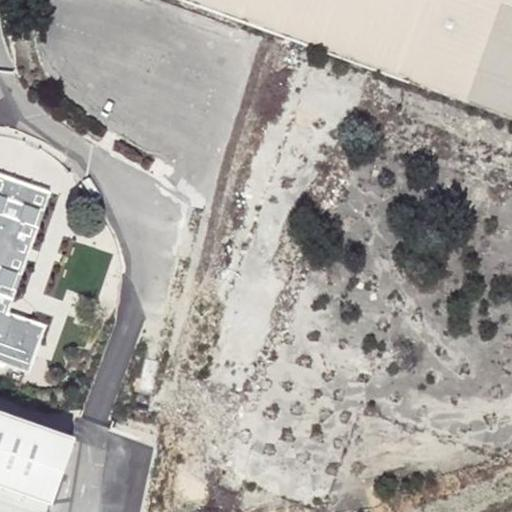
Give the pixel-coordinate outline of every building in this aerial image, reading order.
[(433,0),(188,0),(188,1),(401,83),(433,0)] [(511,0),(433,0),(401,83),(511,123),(511,0)] [(47,190),(0,175),(0,356),(34,367),(51,318),(11,305),(47,190)] [(118,253),(74,241),(58,289),(103,303),(118,253)] [(73,437),(0,411),(0,489),(49,507),(73,437)]
